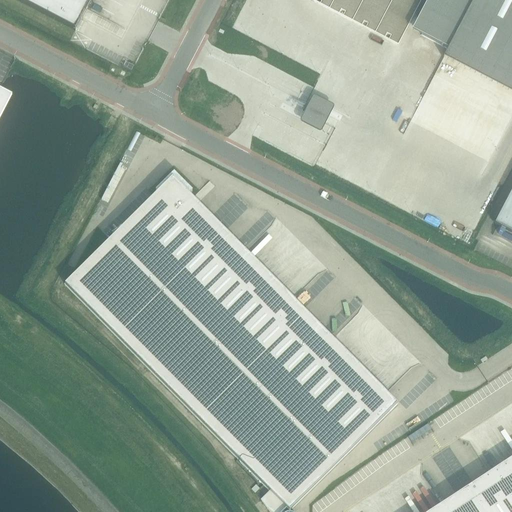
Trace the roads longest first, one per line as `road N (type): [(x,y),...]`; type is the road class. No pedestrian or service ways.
road 1 (unclassified): [(511,292),(152,114)]
road 2 (unknown): [(330,511),(511,391)]
road 3 (unclassified): [(0,32),(152,114)]
road 4 (unclassified): [(152,114),(212,0)]
